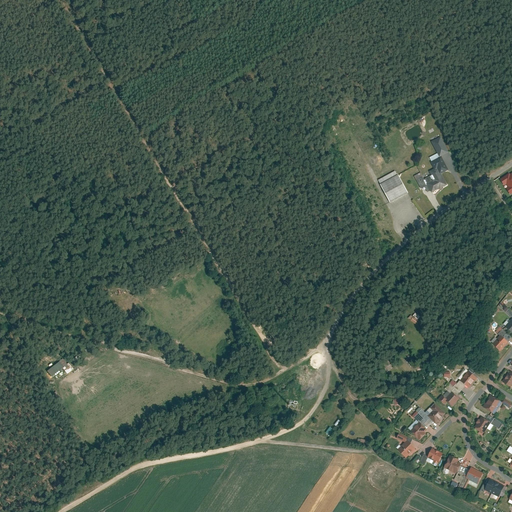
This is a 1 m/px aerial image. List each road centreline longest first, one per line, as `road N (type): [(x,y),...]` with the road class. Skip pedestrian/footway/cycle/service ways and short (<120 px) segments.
road 1 (track): [(61,511),(145,464),(262,440),(300,423),(326,384),(327,340),(353,296),(406,238)]
road 2 (track): [(284,370),(58,0)]
road 3 (track): [(284,370),(244,386),(228,383),(0,314)]
road 4 (track): [(0,442),(35,429),(87,438),(215,380)]
road 5 (track): [(511,284),(415,397)]
road 6 (track): [(403,467),(370,452),(262,440)]
road 7 (residential): [(511,163),(406,238)]
